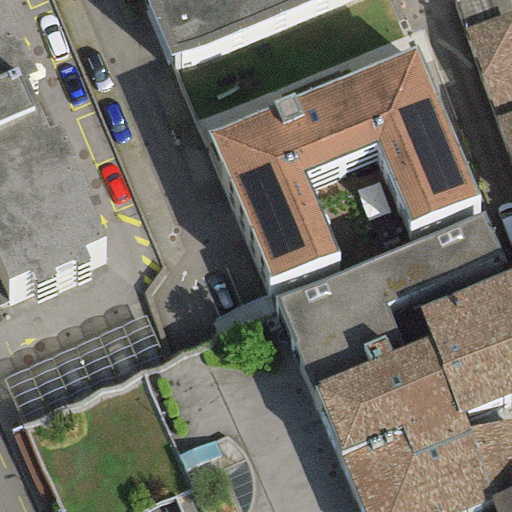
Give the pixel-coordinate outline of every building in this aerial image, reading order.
[(0,0),(0,262),(7,280),(29,271),(35,283),(55,275),(53,268),(73,260),(76,266),(89,260),(83,245),(104,236),(56,125),(46,129),(25,78),(34,74),(1,0),(0,0)] [(144,0),(169,55),(308,0),(144,0)] [(511,10),(463,29),(511,173),(511,10)] [(416,47),(207,131),(265,276),(334,249),(302,170),(374,141),(407,222),(475,194),(416,47)] [(483,212),(272,297),(310,386),(428,338),(417,308),(506,271),(483,212)] [(511,268),(506,271),(417,308),(428,338),(460,412),(511,390),(511,268)] [(428,338),(310,386),(364,511),(452,511),(488,496),(511,486),(511,420),(467,429),(460,412),(428,338)] [(143,378),(15,434),(31,466),(52,511),(245,511),(249,508),(251,483),(243,458),(223,438),(175,459),(143,378)] [(511,511),(511,486),(488,496),(494,511),(511,511)]
